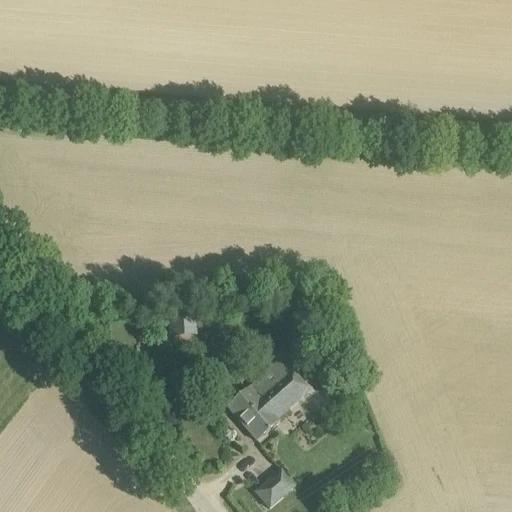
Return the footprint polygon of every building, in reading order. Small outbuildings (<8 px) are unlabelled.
[(258,294),(245,294),(245,308),(259,307),(258,294)] [(195,318),(168,320),(169,339),(197,336),(195,318)] [(227,409),(257,443),(279,424),(277,422),(309,394),(285,365),(260,386),(257,383),(227,409)] [(352,385),(344,389),(348,396),(355,392),(352,385)] [(282,471),(256,494),(270,510),(296,488),(282,471)]
